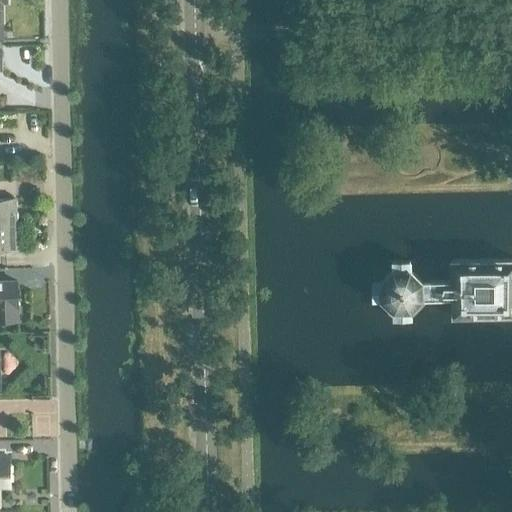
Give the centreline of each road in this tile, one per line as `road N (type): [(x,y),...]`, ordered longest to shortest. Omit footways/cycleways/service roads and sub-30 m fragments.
road 1 (secondary): [(207,511),(194,0)]
road 2 (unclassified): [(67,511),(58,0)]
